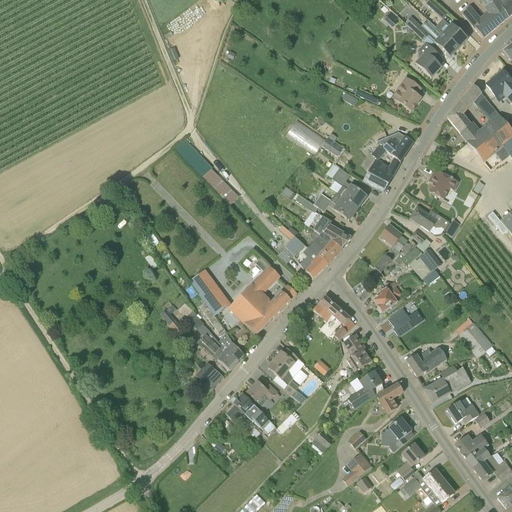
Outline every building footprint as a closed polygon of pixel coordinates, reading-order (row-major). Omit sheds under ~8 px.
[(433,12),(438,7),(430,0),(426,5),(433,12)] [(508,19),(495,0),(477,0),(480,4),(483,2),(492,17),(482,26),(468,9),(462,15),(482,40),(508,19)] [(498,0),(496,1),(508,19),(511,15),(511,6),(507,0),(498,0)] [(442,35),(426,21),(420,27),(410,18),(404,25),(423,42),(428,37),(435,43),(434,45),(450,59),(458,50),(442,35)] [(397,23),(395,22),(392,19),(387,24),(391,27),(393,29),(397,23)] [(451,26),(442,35),(458,50),(467,41),(451,26)] [(418,52),(419,61),(415,65),(431,80),(441,69),(436,64),(441,59),(425,44),(418,52)] [(511,45),(502,54),(510,64),(511,62),(511,45)] [(235,55),(229,52),(226,58),(232,61),(235,55)] [(501,93),(511,106),(511,84),(503,73),(485,88),(494,98),(501,93)] [(392,99),(411,112),(420,100),(416,97),(420,90),(405,80),(392,99)] [(479,93),(473,87),(463,99),(470,105),(472,102),(479,94),(479,93)] [(483,98),(476,106),(492,123),(499,118),(483,98)] [(476,143),(480,139),(478,135),(470,125),(468,127),(459,116),(463,112),(458,105),(446,119),(468,144),(473,140),(476,143)] [(482,140),(490,134),(507,155),(506,156),(511,163),(511,199),(510,201),(511,203),(511,133),(499,118),(478,135),(480,139),(481,139),(482,140)] [(337,139),(331,134),(328,138),(334,143),(337,139)] [(363,183),(383,194),(392,179),(400,164),(413,145),(404,138),(398,134),(397,134),(376,143),(380,147),(371,156),(377,161),(371,168),(363,183)] [(502,162),(506,156),(507,155),(490,134),(482,140),(481,139),(480,139),(476,143),(473,140),(468,144),(483,162),(494,153),(502,162)] [(341,150),(327,140),(321,148),(336,158),(341,150)] [(196,162),(189,169),(199,179),(227,208),(238,198),(210,169),(210,170),(199,159),(196,162)] [(348,194),(343,200),(357,210),(362,203),(360,201),(364,196),(345,183),(350,177),(339,169),(331,180),(347,191),(346,192),(348,194)] [(434,172),(428,183),(433,185),(429,194),(432,196),(434,198),(434,197),(443,201),(449,190),(453,192),(458,184),(452,181),(452,180),(450,179),(450,180),(434,172)] [(357,210),(343,200),(335,194),(330,202),(320,195),(312,206),(317,210),(323,214),(328,207),(346,220),(350,215),(352,217),(357,210)] [(296,195),(293,200),(312,214),(313,215),(314,213),(317,210),(312,206),(296,195)] [(511,209),(500,219),(511,233),(511,209)] [(441,229),(444,231),(448,224),(438,216),(431,212),(428,215),(424,213),(423,214),(417,210),(411,219),(421,226),(420,227),(429,233),(433,227),(435,229),(441,229)] [(308,229),(319,236),(321,234),(322,233),(333,241),(342,249),(351,240),(329,227),(331,224),(318,216),(308,229)] [(448,224),(444,231),(446,232),(444,235),(451,238),(459,225),(452,222),(450,225),(448,224)] [(294,257),(304,246),(281,227),(278,231),(291,242),(284,249),(294,257)] [(400,250),(402,251),(403,252),(408,246),(406,244),(407,242),(388,227),(380,238),(392,248),(390,250),(397,255),(400,250)] [(290,228),(287,232),(294,238),(297,234),(290,228)] [(410,237),(421,246),(425,240),(415,232),(410,237)] [(324,251),(314,243),(308,249),(327,266),(342,249),(333,241),(322,233),(321,234),(331,242),(324,251)] [(411,242),(408,246),(403,252),(402,251),(400,254),(404,258),(416,245),(412,242),(411,242)] [(414,248),(401,263),(406,268),(408,266),(421,281),(427,288),(439,278),(422,256),(420,254),(414,248)] [(327,266),(308,249),(302,254),(306,258),(300,265),(306,274),(312,280),(327,266)] [(428,251),(422,256),(430,266),(436,262),(428,251)] [(391,262),(384,256),(373,268),(380,274),(391,262)] [(228,309),(256,337),(296,296),(294,293),(289,288),(271,306),(261,296),(277,277),(269,269),(257,283),(256,282),(228,309)] [(213,317),(223,311),(198,276),(189,282),(190,284),(199,297),(204,304),(213,317)] [(386,290),(380,294),(381,296),(373,302),(382,315),(396,304),(394,300),(400,296),(394,289),(388,293),(386,290)] [(326,324),(323,327),(329,332),(337,322),(343,327),(334,337),(339,342),(354,326),(350,321),(339,311),(324,298),(312,312),(326,324)] [(172,317),(177,312),(171,306),(166,311),(160,317),(177,335),(183,329),(172,317)] [(219,345),(217,343),(208,332),(203,326),(203,325),(195,318),(197,316),(192,312),(185,320),(203,337),(199,342),(213,355),(211,357),(217,362),(229,373),(238,364),(225,353),(225,352),(220,347),(219,345)] [(402,312),(389,321),(396,331),(394,332),(399,338),(421,321),(416,314),(408,320),(402,312)] [(471,361),(478,359),(492,348),(472,324),(457,337),(462,343),(465,341),(469,346),(467,348),(470,352),(466,355),(471,361)] [(221,339),(217,343),(219,345),(220,347),(225,352),(225,353),(238,364),(238,363),(243,357),(228,339),(226,336),(227,336),(223,331),(218,335),(221,339)] [(370,363),(360,347),(362,346),(355,337),(343,345),(352,359),(347,362),(354,374),(370,363)] [(291,381),(304,366),(287,350),(283,356),(281,354),(271,365),(279,371),(275,376),(294,392),(298,388),(291,382),(291,381)] [(445,364),(436,351),(430,355),(428,351),(416,359),(415,357),(406,363),(417,380),(436,367),(437,369),(445,364)] [(320,362),(314,368),(323,377),(329,370),(320,362)] [(449,369),(441,374),(444,380),(424,391),(432,405),(449,394),(450,395),(470,383),(462,370),(459,371),(455,365),(449,369)] [(364,390),(348,401),(355,411),(375,398),(371,392),(382,385),(374,374),(359,383),(364,390)] [(213,391),(207,383),(201,391),(207,397),(213,391)] [(248,396),(245,399),(252,406),(255,403),(259,408),(268,399),(270,402),(277,394),(269,386),(265,391),(257,383),(246,395),(248,396)] [(397,385),(376,398),(387,415),(397,409),(392,401),(403,394),(397,385)] [(245,399),(242,396),(238,400),(233,405),(234,406),(225,415),(232,422),(233,421),(235,422),(244,416),(252,424),(253,422),(262,431),(263,430),(268,434),(274,428),(261,414),(252,406),(245,399)] [(446,412),(455,425),(465,419),(469,424),(479,417),(471,406),(465,410),(460,403),(446,412)] [(288,429),(297,421),(291,415),(277,429),(282,434),(287,429),(288,429)] [(480,429),(489,423),(484,416),(475,423),(480,429)] [(398,451),(408,443),(404,438),(411,432),(400,420),(389,430),(388,430),(387,431),(385,430),(384,430),(384,433),(382,433),(380,447),(388,448),(388,449),(393,455),(398,451)] [(322,455),(332,443),(322,433),(320,435),(311,444),(322,455)] [(348,443),(354,451),(366,441),(359,433),(348,443)] [(460,455),(465,461),(474,455),(475,457),(488,448),(487,448),(480,438),(471,444),(467,438),(455,448),(456,448),(458,447),(462,453),(460,455)] [(465,461),(472,471),(489,458),(491,457),(489,458),(486,455),(502,445),(499,440),(495,443),(487,448),(488,448),(475,457),(474,455),(465,461)] [(214,448),(221,455),(222,457),(227,452),(218,443),(214,448)] [(401,456),(407,462),(411,468),(424,458),(414,446),(401,456)] [(347,487),(357,479),(370,469),(359,456),(347,466),(352,472),(342,481),(347,487)] [(493,474),(497,479),(509,470),(503,462),(498,466),(491,457),(489,458),(472,471),(482,483),(493,474)] [(400,477),(404,482),(413,474),(409,469),(400,477)] [(501,484),(507,479),(511,474),(511,473),(509,470),(497,479),(501,484)] [(417,486),(426,498),(444,483),(435,471),(417,486)] [(506,509),(511,504),(511,474),(507,479),(511,486),(511,487),(497,500),(506,510),(506,509)] [(355,485),(362,495),(371,488),(364,478),(355,485)] [(402,489),(406,495),(417,486),(412,481),(402,489)] [(444,483),(426,498),(435,509),(436,508),(441,504),(441,505),(454,494),(444,483)] [(256,496),(240,511),(257,511),(265,504),(256,496)]
